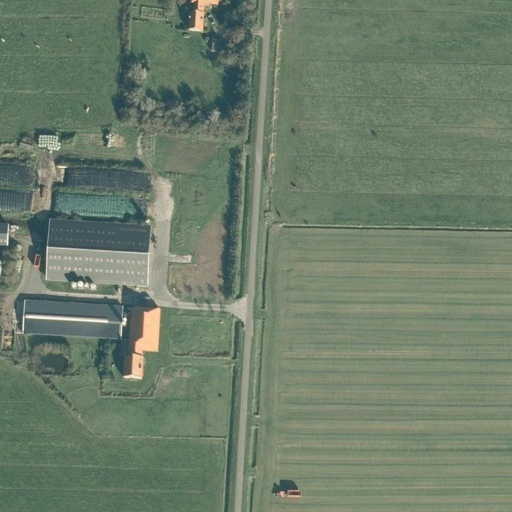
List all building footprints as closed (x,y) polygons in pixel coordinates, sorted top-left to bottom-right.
[(190,13),(189,31),(202,32),(204,14),(203,14),(204,6),(209,7),(209,5),(218,6),(218,0),(189,0),(189,5),(191,5),(190,13)] [(220,53),(221,41),(213,40),(212,53),(220,53)] [(150,229),(50,223),(47,280),(147,286),(150,229)] [(0,226),(0,246),(8,247),(9,227),(0,226)] [(121,341),(123,308),(26,302),(24,335),(121,341)] [(132,309),(129,351),(130,351),(130,358),(125,357),(124,379),(142,380),(143,359),(142,358),(142,351),(158,352),(160,311),(132,309)]
